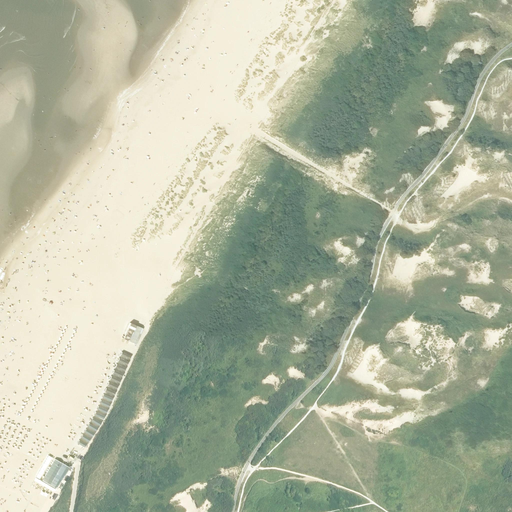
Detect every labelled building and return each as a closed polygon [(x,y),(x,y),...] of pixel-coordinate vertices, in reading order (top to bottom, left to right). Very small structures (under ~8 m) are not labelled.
[(138,343),(144,331),(136,327),(130,340),(138,343)] [(101,422),(92,417),(90,420),(99,425),(101,422)] [(97,428),(89,423),(87,426),(95,431),(97,428)] [(94,433),(85,428),(84,431),(92,436),(94,433)] [(91,439),(82,434),(80,437),(89,442),(91,439)] [(87,444),(79,439),(77,442),(86,447),(87,444)] [(62,463),(54,458),(42,479),(50,483),(59,468),(62,463)] [(59,468),(50,483),(57,488),(66,473),(59,468)]
